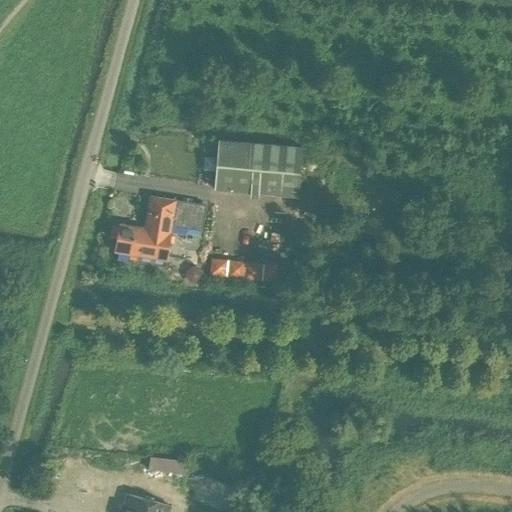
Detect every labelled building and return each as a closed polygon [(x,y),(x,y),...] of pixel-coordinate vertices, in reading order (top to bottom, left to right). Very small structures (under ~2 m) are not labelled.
[(303,148),(218,140),(214,189),(299,196),(303,148)] [(205,201),(149,195),(144,227),(119,223),(114,251),(165,259),(170,224),(202,226),(205,201)] [(277,278),(277,259),(211,258),(211,276),(277,278)] [(185,461),(150,457),(148,469),(184,473),(185,461)] [(188,494),(232,499),(234,479),(191,473),(188,494)] [(167,511),(169,506),(126,494),(121,511),(167,511)]
